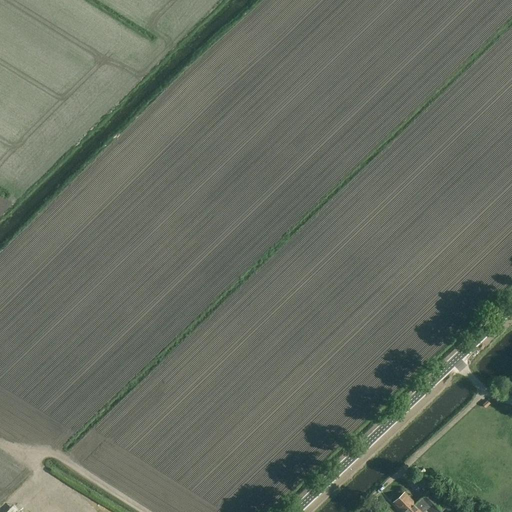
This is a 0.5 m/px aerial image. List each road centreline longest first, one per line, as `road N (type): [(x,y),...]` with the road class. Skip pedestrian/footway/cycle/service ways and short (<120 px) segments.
road 1 (tertiary): [(296,511),(511,306)]
road 2 (track): [(145,511),(56,456),(29,463),(0,445)]
